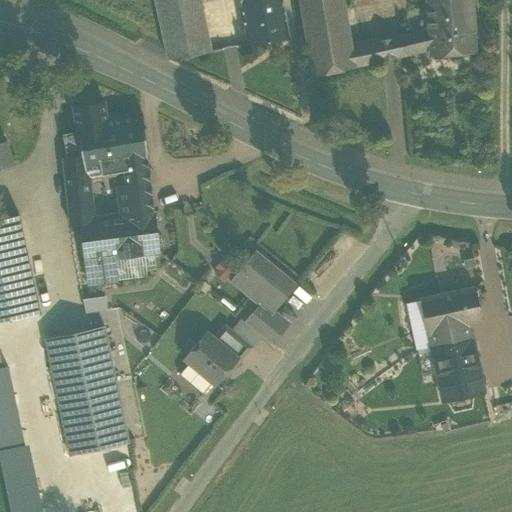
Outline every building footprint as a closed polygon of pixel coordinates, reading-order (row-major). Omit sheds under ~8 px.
[(155,0),(167,59),(210,50),(199,0),(155,0)] [(280,0),(255,0),(240,3),(247,43),(287,36),(280,0)] [(298,0),(311,74),(355,66),(351,44),(343,0),(298,0)] [(471,0),(424,0),(425,0),(426,0),(443,0),(445,16),(473,14),(471,0)] [(473,14),(445,16),(443,0),(426,0),(425,0),(427,29),(428,48),(429,55),(475,52),(473,14)] [(427,29),(392,36),(396,55),(428,48),(427,29)] [(377,39),(382,61),(396,55),(392,36),(377,39)] [(377,39),(351,44),(355,66),(382,61),(377,39)] [(126,184),(149,181),(141,112),(105,119),(103,102),(73,107),(82,154),(62,157),(64,175),(87,172),(88,177),(125,170),(126,184)] [(6,142),(0,143),(0,170),(14,165),(6,142)] [(87,172),(64,175),(69,223),(93,219),(92,218),(88,177),(87,172)] [(149,181),(126,184),(117,185),(121,214),(92,218),(93,219),(69,223),(69,224),(80,223),(88,283),(116,280),(116,278),(113,256),(142,252),(157,251),(152,211),(153,210),(149,181)] [(18,214),(0,217),(0,320),(39,312),(18,214)] [(255,250),(229,281),(230,282),(231,281),(258,304),(270,314),(271,313),(296,284),(255,250)] [(113,256),(116,278),(145,274),(142,252),(113,256)] [(223,263),(221,260),(215,267),(218,269),(215,273),(223,280),(235,266),(227,259),(223,263)] [(474,288),(420,299),(420,300),(406,303),(408,312),(416,349),(431,346),(428,333),(469,324),(481,321),(474,288)] [(107,296),(85,297),(86,310),(108,309),(107,296)] [(270,314),(258,304),(244,320),(261,335),(272,343),(286,326),(271,313),(270,314)] [(261,335),(244,320),(242,318),(231,330),(251,347),(261,335)] [(217,341),(228,327),(224,324),(213,338),(217,341)] [(469,324),(428,333),(431,346),(432,346),(471,338),(472,338),(469,324)] [(103,325),(45,337),(69,455),(128,442),(103,325)] [(228,327),(217,341),(236,358),(235,359),(239,362),(251,347),(231,330),(228,327)] [(213,338),(206,332),(184,358),(189,362),(212,381),(214,384),(235,359),(236,358),(217,341),(213,338)] [(471,338),(432,346),(438,375),(443,399),(482,390),(471,338)] [(422,378),(438,375),(432,346),(431,346),(416,349),(422,378)] [(202,393),(212,381),(189,362),(179,374),(202,393)] [(8,365),(0,367),(0,449),(25,444),(8,365)] [(25,444),(0,449),(0,461),(11,511),(42,511),(28,443),(25,444)]
